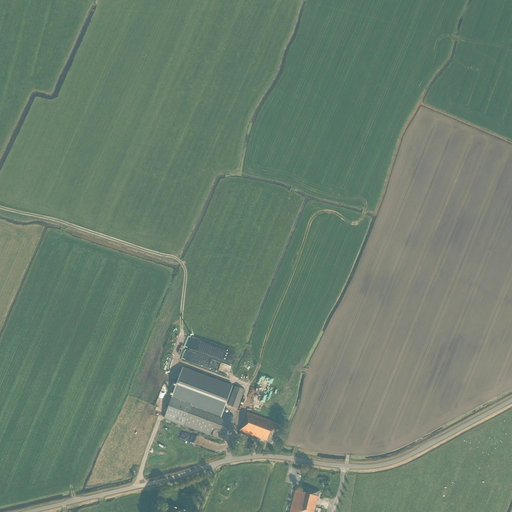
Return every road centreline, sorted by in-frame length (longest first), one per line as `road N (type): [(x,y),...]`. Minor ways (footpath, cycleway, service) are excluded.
road 1 (unclassified): [(511,399),(386,464),(238,458),(27,511)]
road 2 (track): [(177,361),(185,278),(177,259),(0,207)]
